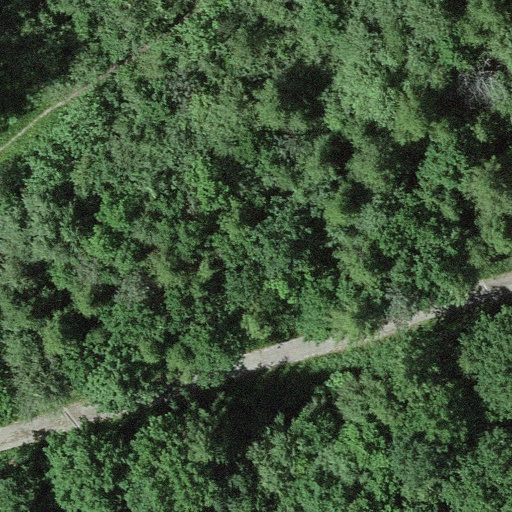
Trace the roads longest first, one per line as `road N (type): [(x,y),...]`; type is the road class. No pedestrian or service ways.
road 1 (track): [(511,288),(0,441)]
road 2 (track): [(0,147),(194,0)]
